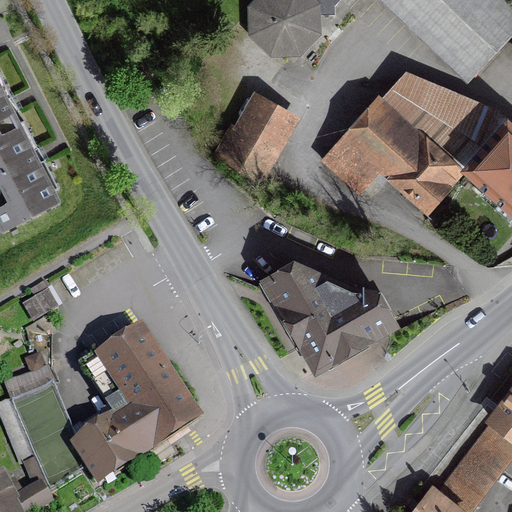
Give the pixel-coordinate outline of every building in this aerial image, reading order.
[(298,58),(321,38),(323,17),(324,4),(319,0),(253,0),(250,3),(252,34),(273,57),(298,58)] [(323,17),(341,0),(319,0),(324,4),(323,17)] [(381,0),(465,84),(511,37),(511,8),(503,0),(381,0)] [(11,108),(0,87),(0,227),(4,235),(62,204),(40,163),(11,108)] [(252,179),(287,118),(261,103),(226,165),(252,179)] [(376,106),(325,162),(359,193),(362,189),(370,196),(389,175),(426,208),(455,176),(376,106)] [(467,172),(511,212),(511,131),(510,130),(511,129),(508,126),(504,130),(505,131),(467,172)] [(295,260),(259,281),(315,377),(400,328),(381,292),(359,288),(295,260)] [(155,452),(205,419),(143,324),(93,357),(96,363),(88,368),(97,382),(107,375),(130,411),(105,428),(100,420),(75,436),(68,441),(79,459),(99,488),(134,465),(130,459),(151,445),(155,452)] [(68,441),(75,436),(49,367),(0,385),(6,403),(0,405),(0,418),(16,461),(33,455),(41,476),(79,459),(68,441)] [(511,438),(511,383),(484,419),(511,438)] [(0,511),(28,511),(18,495),(1,471),(0,471),(0,511)] [(28,511),(39,511),(52,504),(39,483),(18,495),(28,511)] [(409,511),(469,511),(434,483),(409,511)]
